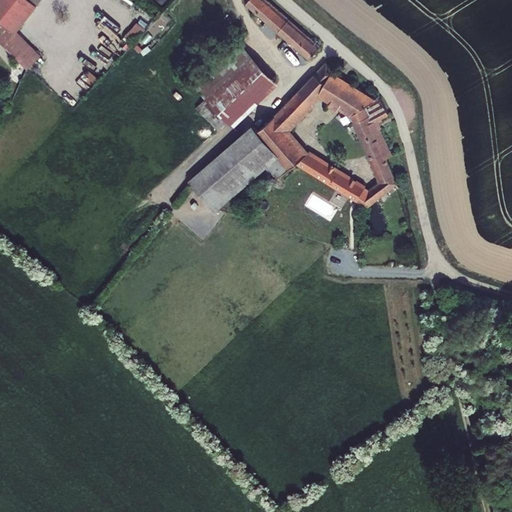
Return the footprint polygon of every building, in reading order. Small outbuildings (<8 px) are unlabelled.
[(0,0),(0,38),(28,67),(42,53),(18,28),(40,0),(0,0)] [(245,0),(247,2),(278,29),(289,16),(279,8),(270,0),(245,0)] [(68,6),(61,1),(53,11),(59,17),(68,6)] [(278,29),(289,39),(310,57),(321,45),(289,16),(278,29)] [(135,44),(147,27),(137,20),(125,37),(135,44)] [(207,96),(215,88),(237,111),(229,119),(235,125),(280,81),(237,37),(192,81),(207,96)] [(381,180),(371,188),(361,200),(368,204),(388,190),(391,193),(401,185),(386,156),(393,153),(379,121),(384,119),(382,115),(389,112),(379,95),(374,98),(332,71),(335,66),(326,60),(272,118),(259,130),(280,154),(268,164),(279,176),(277,178),(295,169),(297,168),(302,164),(358,198),(367,186),(310,150),(309,151),(288,128),(322,92),(350,110),(381,180)] [(207,96),(229,119),(237,111),(215,88),(207,96)] [(197,105),(219,129),(229,119),(207,96),(197,105)] [(254,124),(232,143),(190,179),(195,185),(259,130),(254,124)] [(280,154),(259,130),(195,185),(216,209),(268,164),(280,154)] [(295,169),(277,178),(280,183),(297,168),(295,169)] [(371,188),(367,186),(358,198),(361,200),(371,188)]
